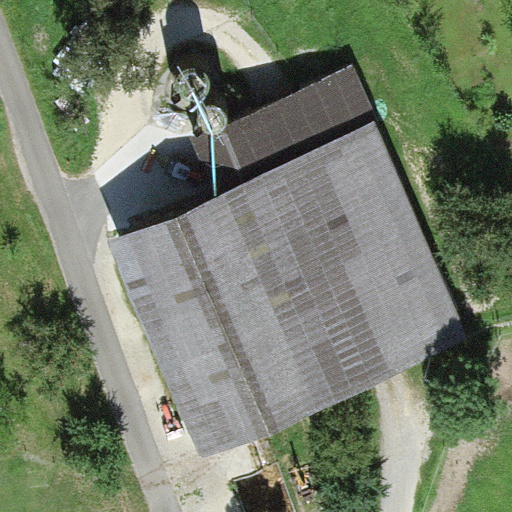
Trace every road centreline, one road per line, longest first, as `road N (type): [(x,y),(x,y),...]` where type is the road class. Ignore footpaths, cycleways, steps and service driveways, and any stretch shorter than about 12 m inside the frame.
road 1 (residential): [(165,511),(0,86)]
road 2 (track): [(398,511),(390,382)]
